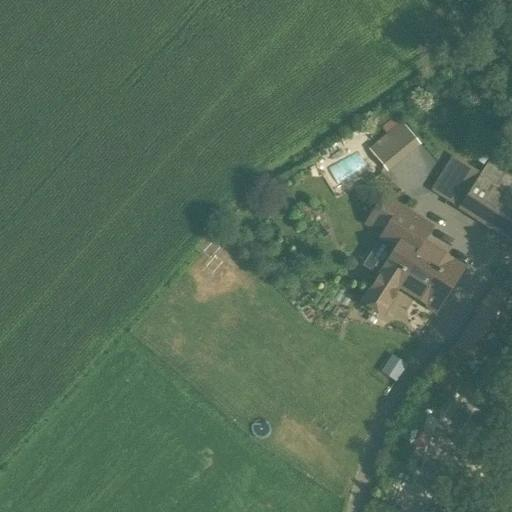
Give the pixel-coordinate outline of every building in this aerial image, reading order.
[(393,173),(424,144),(399,117),(368,145),(393,173)] [(511,166),(494,154),(481,175),(511,194),(511,166)] [(455,159),(434,193),(511,242),(511,194),(481,175),(455,159)] [(430,229),(401,211),(380,243),(395,253),(362,304),(381,316),(399,288),(436,312),(462,270),(421,244),(430,229)] [(511,325),(511,302),(496,293),(457,356),(483,372),(511,325)] [(319,347),(300,391),(312,396),(319,381),(338,389),(350,361),(319,347)] [(406,366),(392,357),(380,375),(393,384),(406,366)] [(427,456),(433,419),(418,416),(412,454),(427,456)]
